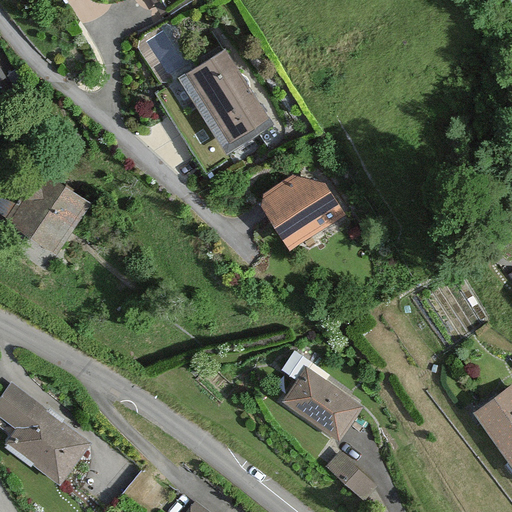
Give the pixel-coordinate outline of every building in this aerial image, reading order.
[(0,43),(0,80),(16,71),(0,43)] [(231,44),(183,72),(229,147),(276,119),(231,44)] [(92,196),(41,164),(7,218),(59,250),(92,196)] [(296,172),(263,193),(293,244),(350,210),(330,178),(296,172)] [(368,402),(309,362),(286,396),(345,435),(368,402)] [(97,437),(14,378),(0,397),(0,405),(23,422),(11,438),(67,479),(97,437)] [(511,381),(477,407),(511,455),(511,381)] [(366,455),(347,441),(330,463),(349,478),(366,455)] [(222,511),(202,495),(187,511),(222,511)]
